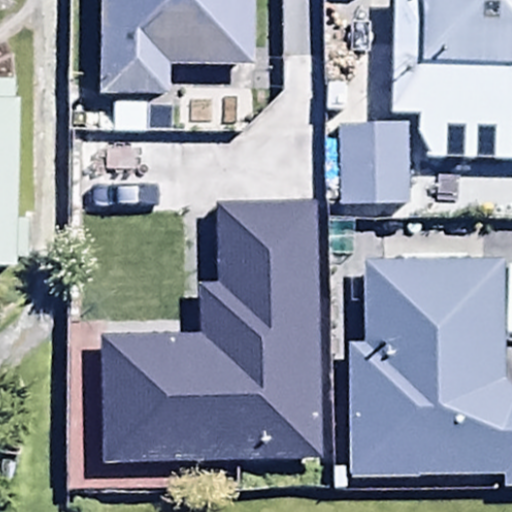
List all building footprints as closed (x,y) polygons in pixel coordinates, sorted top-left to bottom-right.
[(168,98),(168,66),(248,67),(249,0),(90,0),(90,97),(168,98)] [(511,0),(385,0),(383,116),(511,118),(511,0)] [(0,262),(16,262),(12,76),(0,76),(0,262)] [(404,125),(335,123),(333,203),(402,206),(404,125)] [(316,204),(214,203),(213,281),(195,281),(194,334),(101,333),(99,458),(314,460),(316,204)] [(490,254),(358,260),(361,340),(340,341),(345,474),(501,468),(502,487),(511,487),(511,386),(496,388),(490,254)]
